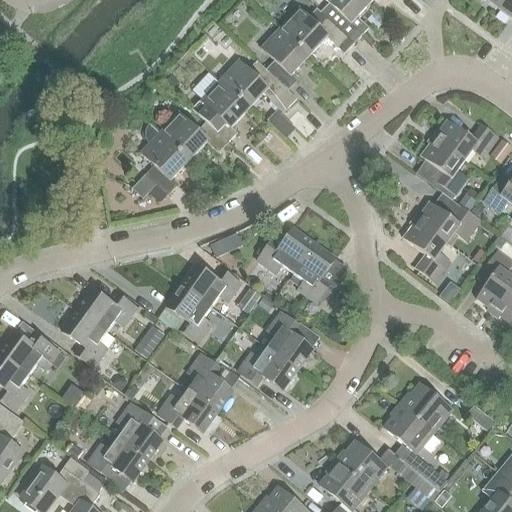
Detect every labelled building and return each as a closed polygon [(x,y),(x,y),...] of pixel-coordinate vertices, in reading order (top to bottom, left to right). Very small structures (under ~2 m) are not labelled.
[(359,17),(369,6),(362,0),(323,0),(329,5),(320,14),(353,46),(368,30),(359,21),(359,17)] [(505,0),(482,0),(498,11),(505,0)] [(511,0),(505,0),(498,11),(511,21),(511,0)] [(320,14),(320,15),(314,9),(306,18),(298,10),(279,30),(309,58),(326,40),(344,56),(353,46),(320,14)] [(291,77),(309,58),(279,30),(261,50),(274,63),(266,72),(287,93),(288,93),(297,82),(291,77)] [(287,93),(266,72),(257,81),(238,63),(219,83),(249,111),(263,95),(270,102),(269,103),(282,115),(296,101),(288,93),(287,93)] [(171,91),(178,84),(171,77),(164,84),(171,91)] [(231,129),(249,111),(219,83),(192,111),(206,124),(227,145),(237,135),(231,129)] [(280,114),(271,123),(288,139),(297,130),(280,114)] [(227,145),(206,124),(197,133),(177,115),(159,135),(189,163),(206,144),(218,155),(227,145)] [(482,161),(498,139),(481,127),(471,141),(447,123),(437,135),(435,133),(431,139),(464,163),(471,153),(482,161)] [(159,135),(158,136),(147,125),(144,130),(143,135),(143,139),(144,143),(148,147),(140,155),(154,167),(145,177),(167,197),(177,187),(171,182),(189,163),(159,135)] [(456,173),(464,163),(431,139),(427,145),(429,146),(420,159),(442,175),(436,184),(455,198),(467,181),(456,173)] [(510,150),(499,141),(487,158),(498,166),(510,150)] [(511,207),(511,182),(506,190),(497,184),(483,203),(500,215),(508,205),(511,207)] [(477,197),(467,190),(457,205),(466,212),(477,197)] [(465,243),(470,235),(479,223),(441,195),(433,207),(429,204),(420,217),(417,215),(413,221),(446,245),(454,235),(465,243)] [(439,255),(446,245),(413,221),(409,226),(411,228),(402,241),(424,257),(415,271),(434,285),(450,263),(439,255)] [(292,276),(314,246),(293,231),(279,251),(270,244),(257,263),(275,277),(281,268),(292,276)] [(215,260),(228,255),(222,242),(210,247),(215,260)] [(314,246),(292,276),(304,284),(298,293),(316,306),(330,287),(321,280),(335,261),(314,246)] [(492,317),(511,288),(511,280),(506,276),(511,267),(511,264),(496,253),(483,272),(492,279),(475,301),(488,310),(486,312),(492,317)] [(227,305),(240,287),(221,273),(215,282),(195,267),(181,288),(211,310),(219,299),(227,305)] [(203,321),(211,310),(181,288),(166,309),(185,323),(179,332),(198,346),(211,327),(203,321)] [(511,288),(492,317),(498,321),(499,318),(511,328),(511,327),(511,288)] [(343,290),(336,299),(346,307),(353,298),(343,290)] [(243,300),(254,308),(260,299),(250,291),(243,300)] [(123,329),(136,311),(117,297),(111,306),(91,292),(76,313),(107,335),(115,324),(123,329)] [(263,299),(257,307),(267,315),(273,307),(263,299)] [(99,346),(107,335),(76,313),(61,334),(81,348),(74,356),(94,370),(107,352),(99,346)] [(297,372),(312,352),(293,338),(299,329),(280,315),(266,333),(275,339),(267,350),(297,372)] [(338,321),(326,338),(338,346),(349,330),(338,321)] [(45,373),(58,354),(39,340),(33,349),(13,335),(0,353),(0,357),(29,378),(37,367),(45,373)] [(147,363),(155,351),(143,342),(134,354),(147,363)] [(282,393),(297,372),(267,350),(258,362),(250,356),(237,374),(256,388),(263,379),(282,393)] [(21,389),(29,378),(0,357),(0,388),(3,391),(0,394),(0,402),(15,413),(29,395),(21,389)] [(217,414),(232,394),(213,380),(219,371),(200,357),(187,375),(195,381),(187,392),(217,414)] [(115,381),(111,386),(121,392),(127,383),(121,379),(115,381)] [(139,392),(132,387),(126,397),(132,402),(139,392)] [(433,434),(451,413),(420,387),(411,398),(408,396),(399,407),(433,434)] [(202,435),(217,414),(187,392),(179,404),(171,398),(157,417),(176,430),(183,421),(202,435)] [(74,410),(82,416),(92,403),(84,397),(74,410)] [(147,464),(162,443),(143,429),(149,420),(130,406),(117,424),(125,430),(117,442),(147,464)] [(415,456),(433,434),(399,407),(390,418),(393,419),(384,430),(415,456)] [(488,435),(495,425),(474,408),(466,417),(488,435)] [(8,445),(24,424),(5,411),(0,418),(0,482),(21,454),(8,445)] [(132,484),(147,464),(117,442),(109,453),(100,447),(87,465),(106,479),(113,470),(132,484)] [(368,492),(386,470),(355,444),(346,455),(344,453),(335,464),(368,492)] [(81,454),(70,446),(64,453),(75,461),(81,454)] [(511,456),(496,474),(511,486),(511,456)] [(67,503),(87,475),(88,474),(70,461),(56,480),(43,471),(21,501),(36,511),(45,511),(57,496),(67,503)] [(351,511),(368,492),(335,464),(326,475),(328,477),(319,488),(341,506),(335,511),(351,511)] [(439,494),(447,485),(425,467),(417,477),(439,494)] [(511,511),(511,504),(506,500),(511,492),(511,486),(496,474),(481,493),(492,502),(484,511),(511,511)] [(99,496),(97,495),(103,487),(87,475),(67,503),(76,510),(74,511),(90,511),(89,511),(99,496)] [(431,504),(439,494),(417,477),(410,486),(431,504)] [(304,511),(278,490),(269,501),(266,499),(258,510),(259,511),(304,511)] [(450,498),(442,491),(432,504),(439,510),(450,498)]
